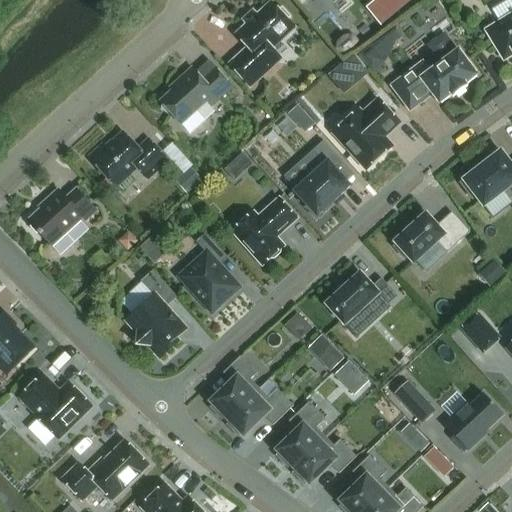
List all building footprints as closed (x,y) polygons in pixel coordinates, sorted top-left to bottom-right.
[(301,0),(323,13),(327,7),(323,4),(325,0),(301,0)] [(409,0),(385,0),(396,13),(411,1),(409,0)] [(248,25),(237,35),(249,48),(231,65),(251,87),(281,60),(272,50),(295,29),(288,21),(291,17),(283,9),(278,11),(272,4),(257,17),(253,13),(244,21),(248,25)] [(511,17),(488,32),(504,59),(511,54),(511,17)] [(337,42),(335,50),(340,56),(349,56),(356,50),(359,42),(353,35),(344,36),(337,42)] [(372,72),(386,62),(374,45),(359,55),(372,72)] [(478,77),(459,51),(430,73),(423,63),(391,87),(410,113),(433,96),(440,105),(451,97),(453,98),(468,87),(466,85),(478,77)] [(213,107),(233,88),(210,62),(197,74),(192,68),(179,81),(181,83),(160,102),(162,105),(162,109),(167,114),(171,114),(182,126),(208,102),(213,107)] [(358,111),(334,134),(367,171),(392,149),(383,139),(383,132),(397,120),(380,101),(363,116),(358,111)] [(297,106),(288,116),(296,125),(306,116),(297,106)] [(139,150),(124,134),(107,149),(103,145),(90,158),(116,187),(138,168),(148,179),(168,161),(149,141),(139,150)] [(323,143),(312,153),(325,167),(297,193),(318,215),(347,188),(330,169),(339,161),(323,143)] [(229,169),(239,180),(258,163),(247,152),(229,169)] [(477,164),(456,180),(473,202),(477,198),(484,207),(505,191),(511,199),(511,197),(511,167),(501,153),(481,169),(477,164)] [(183,174),(175,182),(189,197),(204,184),(186,164),(179,169),(183,174)] [(65,235),(65,229),(80,216),(86,222),(97,211),(77,190),(67,199),(59,190),(39,208),(41,210),(29,221),(39,233),(38,233),(41,236),(42,236),(52,247),(65,235)] [(254,213),(232,233),(263,268),(271,260),(275,260),(280,255),(281,251),(285,248),(274,236),(282,229),(284,232),(298,220),(279,199),(258,218),(254,213)] [(439,229),(427,215),(416,225),(415,225),(409,231),(395,244),(397,246),(394,248),(404,260),(407,257),(414,264),(438,243),(447,253),(470,233),(454,215),(439,229)] [(206,235),(197,243),(204,251),(213,243),(206,235)] [(151,239),(139,249),(147,257),(158,247),(151,239)] [(207,254),(180,278),(212,313),(239,289),(207,254)] [(490,287),(506,273),(495,261),(480,275),(490,287)] [(161,359),(178,344),(176,341),(186,332),(165,309),(176,298),(154,272),(141,283),(154,297),(127,321),(139,334),(138,334),(137,347),(149,347),(150,346),(161,359)] [(361,275),(326,306),(345,327),(379,296),(388,306),(398,298),(381,280),(373,288),(361,275)] [(305,338),(316,325),(302,312),(290,326),(305,338)] [(33,350),(13,329),(16,326),(5,315),(0,319),(0,365),(9,374),(33,350)] [(462,330),(483,354),(500,339),(478,315),(462,330)] [(322,336),(308,350),(319,361),(333,348),(322,336)] [(225,418),(227,421),(260,390),(251,381),(257,375),(241,358),(223,375),(232,383),(211,403),(214,406),(211,409),(222,421),(225,418)] [(60,393),(43,377),(21,399),(37,416),(36,417),(58,440),(92,407),(69,384),(60,393)] [(408,383),(395,395),(423,425),(436,413),(408,383)] [(294,407),(277,390),(269,399),(260,390),(227,421),(230,424),(227,426),(238,438),(241,435),(244,438),(265,418),(273,427),(294,407)] [(504,418),(484,397),(472,408),(469,405),(444,427),(455,439),(452,442),(464,455),(467,453),(469,454),(483,441),(482,439),(504,418)] [(294,469),(326,438),(317,429),(326,420),(310,404),(290,423),(298,432),(277,452),(280,455),(277,458),(288,469),(291,466),(294,469)] [(410,425),(401,434),(409,443),(418,434),(410,425)] [(326,438),(294,469),(296,472),(293,475),(305,486),(308,483),(310,486),(331,466),(339,475),(357,458),(341,441),(334,447),(326,438)] [(150,467),(125,442),(104,462),(102,460),(88,474),(79,465),(62,481),(84,503),(99,488),(113,502),(150,467)] [(433,448),(423,458),(432,467),(442,457),(433,448)] [(365,511),(389,489),(380,480),(386,474),(370,457),(353,474),(361,483),(341,503),(343,506),(340,508),(343,511),(365,511)] [(183,501),(165,483),(139,509),(142,511),(202,511),(187,497),(183,501)] [(417,511),(423,506),(407,489),(398,498),(389,489),(365,511),(417,511)]
